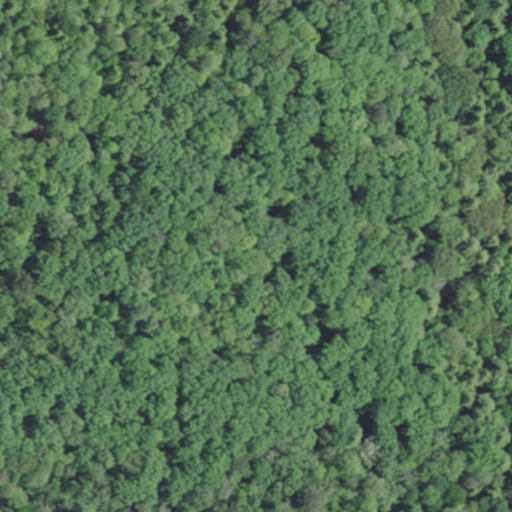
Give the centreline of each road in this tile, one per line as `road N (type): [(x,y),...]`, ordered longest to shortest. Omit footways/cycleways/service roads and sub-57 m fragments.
road 1 (residential): [(0,472),(134,383),(336,372),(511,166)]
road 2 (residential): [(385,315),(477,511)]
